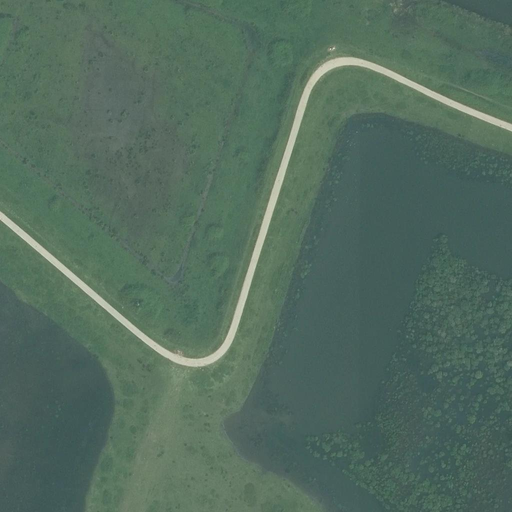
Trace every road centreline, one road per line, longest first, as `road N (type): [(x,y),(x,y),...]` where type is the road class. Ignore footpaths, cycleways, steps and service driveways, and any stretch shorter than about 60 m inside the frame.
road 1 (track): [(511,127),(361,62),(325,65),(309,84),(228,342),(205,362),(180,360)]
road 2 (track): [(0,217),(180,360)]
